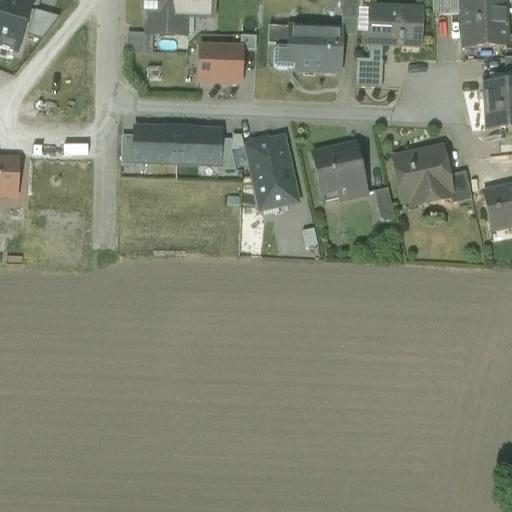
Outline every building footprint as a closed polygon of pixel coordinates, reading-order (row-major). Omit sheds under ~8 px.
[(32,0),(9,0),(0,34),(0,48),(19,55),(35,1),(32,0)] [(0,0),(0,34),(9,0),(0,0)] [(212,0),(141,0),(142,13),(148,13),(147,37),(151,37),(184,38),(184,35),(178,35),(179,14),(193,14),(193,18),(212,19),(212,0)] [(357,0),(341,0),(341,20),(357,21),(357,0)] [(467,0),(461,0),(461,2),(463,2),(464,14),(462,14),(464,50),(506,48),(504,24),(500,24),(499,0),(467,0)] [(420,12),(370,9),(368,48),(369,48),(381,48),(385,48),(385,46),(419,48),(420,12)] [(341,32),(289,30),(288,50),(287,71),(287,72),(339,74),(341,32)] [(147,37),(127,36),(127,54),(151,55),(151,37),(147,37)] [(243,48),(198,47),(197,86),(242,87),(243,48)] [(369,48),(368,62),(355,61),(354,89),(381,90),(382,63),(381,63),(381,48),(369,48)] [(288,50),(277,50),(274,53),(273,67),(276,71),(287,71),(288,50)] [(511,59),(503,60),(504,74),(511,74),(511,59)] [(486,108),(511,106),(511,83),(485,85),(486,108)] [(29,99),(28,118),(50,119),(51,100),(29,99)] [(511,106),(486,108),(487,131),(511,130),(511,106)] [(130,167),(177,169),(178,128),(131,127),(130,167)] [(222,130),(178,128),(177,169),(220,170),(222,130)] [(244,144),(252,180),(292,170),(285,136),(244,144)] [(90,149),(90,138),(41,138),(41,148),(90,149)] [(355,150),(333,155),(332,152),(311,157),(322,206),(323,206),(321,196),(336,193),(339,202),(367,196),(356,146),(355,147),(355,150)] [(441,149),(392,160),(402,204),(449,193),(449,192),(450,191),(447,178),(441,149)] [(17,163),(0,162),(0,197),(15,198),(17,163)] [(299,207),(292,170),(252,180),(259,215),(299,207)] [(465,174),(447,178),(450,191),(449,192),(449,193),(451,205),(471,201),(465,174)] [(511,187),(482,194),(490,232),(511,227),(511,187)] [(387,191),(373,194),(380,225),(394,222),(387,191)]
